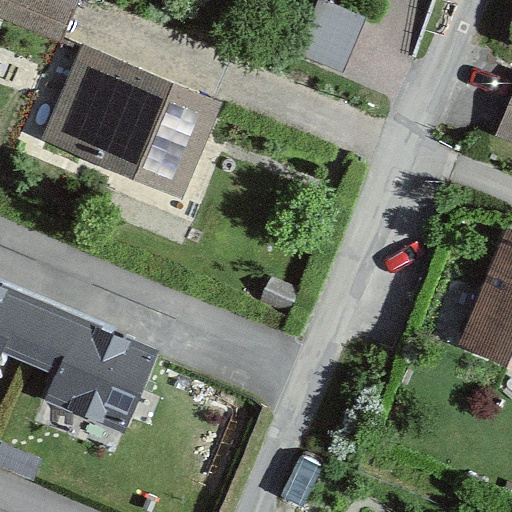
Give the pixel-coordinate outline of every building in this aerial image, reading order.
[(79,22),(30,0),(1,0),(0,3),(0,27),(63,56),(79,22)] [(316,0),(300,51),(348,67),(367,11),(333,0),(316,0)] [(217,116),(81,61),(42,156),(178,211),(217,116)] [(511,98),(497,131),(511,138),(511,98)] [(511,361),(511,226),(461,339),(511,361)] [(131,426),(165,338),(0,275),(0,368),(1,369),(10,347),(56,365),(45,393),(131,426)]
